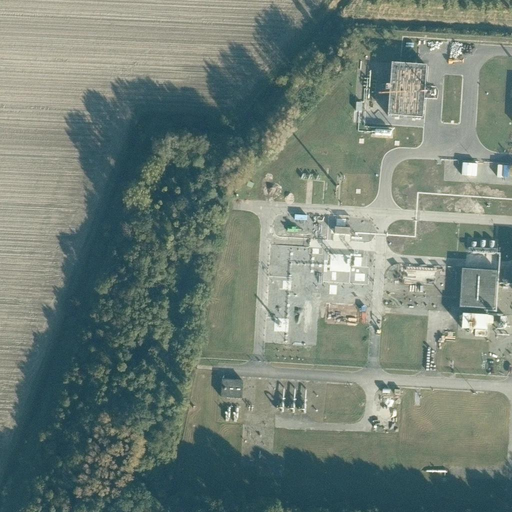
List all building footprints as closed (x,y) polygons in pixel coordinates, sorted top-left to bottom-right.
[(393,65),(390,115),(421,117),(424,67),(393,65)] [(500,256),(466,253),(463,306),(496,309),(500,256)] [(437,267),(401,265),(401,280),(436,282),(437,267)] [(308,297),(280,296),(280,307),(307,309),(308,297)] [(462,313),(462,328),(476,328),(476,335),(488,336),(488,323),(501,323),(501,314),(462,313)] [(242,381),(223,380),(222,397),(242,398),(242,381)]
